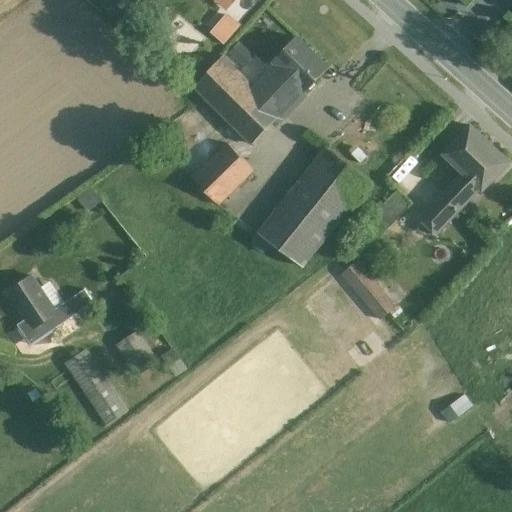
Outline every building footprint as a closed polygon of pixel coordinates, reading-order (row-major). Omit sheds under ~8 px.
[(236,0),(212,0),(226,12),(236,0)] [(227,14),(211,33),(225,45),(241,26),(227,14)] [(328,69),(297,38),(273,63),(282,72),(303,93),(304,93),(328,69)] [(261,63),(237,40),(223,57),(245,79),(261,63)] [(245,79),(223,57),(195,88),(251,145),(282,115),(260,94),(254,87),(245,79)] [(282,72),(273,63),(263,73),(266,76),(254,87),(260,94),(282,72)] [(303,93),(282,72),(260,94),(282,115),(303,93)] [(509,163),(470,126),(444,154),(462,172),(480,189),(483,191),(509,163)] [(227,141),(193,176),(221,204),(256,169),(227,141)] [(347,214),(375,178),(327,144),(300,178),(259,229),(305,266),(347,214)] [(480,189),(462,172),(435,201),(453,218),(480,189)] [(80,197),(80,202),(89,213),(102,203),(91,188),(80,197)] [(397,191),(383,205),(380,202),(370,212),(388,229),(411,204),(397,191)] [(453,218),(435,201),(419,218),(437,235),(453,218)] [(341,275),(380,320),(396,306),(359,261),(341,275)] [(31,276),(9,292),(27,319),(17,326),(31,345),(93,303),(84,290),(64,304),(55,310),(40,288),(31,276)] [(138,329),(117,344),(138,375),(160,360),(138,329)] [(173,347),(162,355),(177,376),(188,368),(173,347)] [(86,348),(64,363),(107,425),(129,410),(86,348)] [(465,396),(443,411),(451,422),(472,407),(465,396)]
